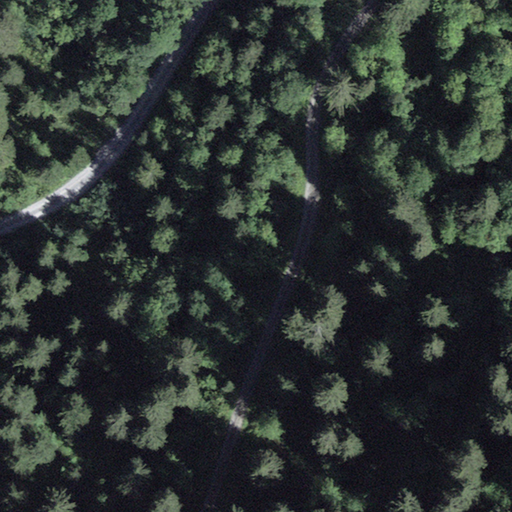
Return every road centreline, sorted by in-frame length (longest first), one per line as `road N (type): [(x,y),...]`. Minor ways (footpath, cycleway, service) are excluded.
road 1 (track): [(208,511),(250,380),(296,280),(323,82),(378,0)]
road 2 (track): [(0,226),(92,177),(217,0)]
